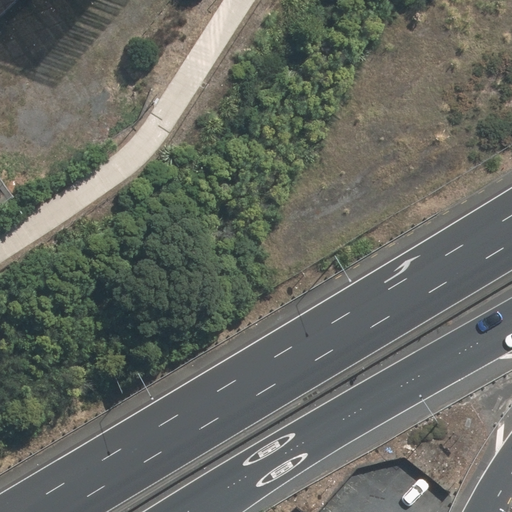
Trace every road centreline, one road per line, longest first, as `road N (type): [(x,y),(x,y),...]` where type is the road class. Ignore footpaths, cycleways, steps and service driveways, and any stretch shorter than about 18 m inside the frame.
road 1 (motorway): [(136,451),(511,231)]
road 2 (motorway): [(511,325),(187,511)]
road 3 (track): [(31,108),(141,0)]
road 4 (motorway): [(7,511),(136,451)]
